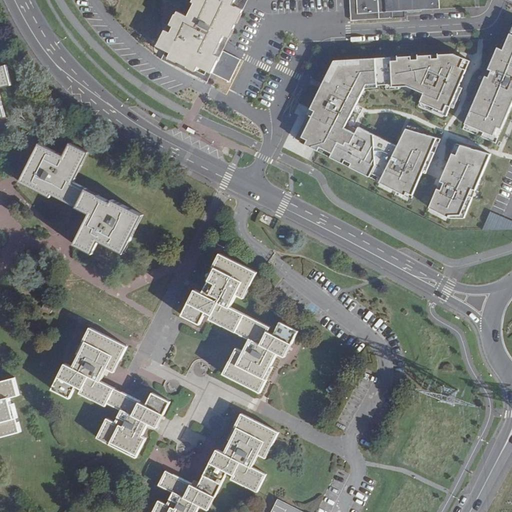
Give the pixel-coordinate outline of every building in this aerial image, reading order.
[(218,48),(232,18),(241,0),(240,0),(193,0),(193,1),(196,2),(189,16),(179,11),(172,25),(175,26),(172,32),(166,30),(158,46),(168,51),(172,53),(170,58),(195,70),(198,65),(207,70),(218,48)] [(241,0),(232,18),(218,48),(224,51),(225,48),(248,0),(241,0)] [(350,0),(351,21),(376,19),(406,18),(406,12),(383,13),(358,14),(357,0),(350,0)] [(357,0),(358,14),(383,13),(406,12),(440,9),(439,0),(357,0)] [(497,57),(465,134),(497,147),(511,111),(511,39),(504,58),(497,57)] [(224,51),(218,48),(207,70),(211,72),(216,75),(227,52),(224,51)] [(172,53),(168,51),(163,60),(207,81),(211,72),(207,70),(205,75),(195,70),(170,58),(172,53)] [(241,59),(227,52),(216,75),(229,81),(241,59)] [(411,200),(438,141),(406,134),(396,153),(344,133),(366,89),(410,89),(426,94),(421,108),(447,118),(476,59),(335,65),(300,146),(411,200)] [(0,116),(4,116),(0,98),(0,87),(11,85),(5,64),(0,65),(0,116)] [(70,143),(65,155),(39,143),(19,182),(50,197),(51,194),(89,213),(74,243),(93,253),(99,240),(123,253),(143,214),(113,199),(112,202),(99,196),(100,194),(74,182),(88,153),(70,143)] [(458,153),(430,217),(450,228),(461,228),(490,165),(458,153)] [(244,297),(256,271),(219,252),(206,279),(208,280),(201,292),(195,289),(182,314),(199,323),(205,310),(212,313),(209,319),(249,338),(242,351),(236,348),(223,373),(260,391),(273,366),(271,364),(277,352),(285,356),(297,330),(279,321),(273,335),(268,332),(270,326),(230,307),(237,294),(244,297)] [(167,319),(161,331),(175,337),(180,325),(167,319)] [(115,372),(127,346),(90,327),(77,352),(79,354),(73,367),(65,363),(52,389),(70,397),(76,385),(82,388),(80,392),(106,405),(108,402),(123,409),(116,422),(108,418),(98,436),(136,456),(146,437),(142,435),(149,423),(157,427),(170,402),(153,393),(147,405),(140,402),(141,401),(101,380),(108,368),(115,372)] [(205,346),(223,351),(227,335),(209,330),(205,346)] [(159,336),(156,341),(169,348),(172,342),(159,336)] [(0,436),(21,431),(14,404),(11,404),(9,397),(19,395),(15,378),(0,381),(0,436)] [(167,504),(159,500),(152,511),(196,511),(200,505),(208,509),(227,470),(235,474),(233,478),(258,491),(267,474),(252,466),(258,454),(265,457),(278,432),(241,413),(228,438),(230,440),(224,452),(217,449),(198,487),(191,484),(192,483),(167,470),(159,484),(173,491),(167,504)] [(305,511),(278,498),(270,511),(305,511)]
